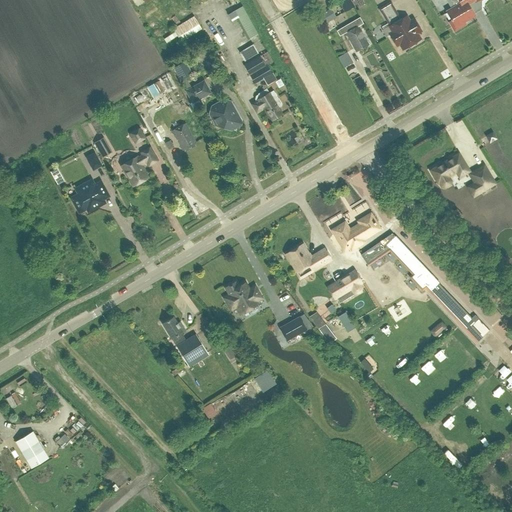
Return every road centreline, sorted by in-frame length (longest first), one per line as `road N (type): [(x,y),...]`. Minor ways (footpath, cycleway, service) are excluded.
road 1 (tertiary): [(511,61),(0,366)]
road 2 (track): [(511,318),(345,144),(264,0)]
